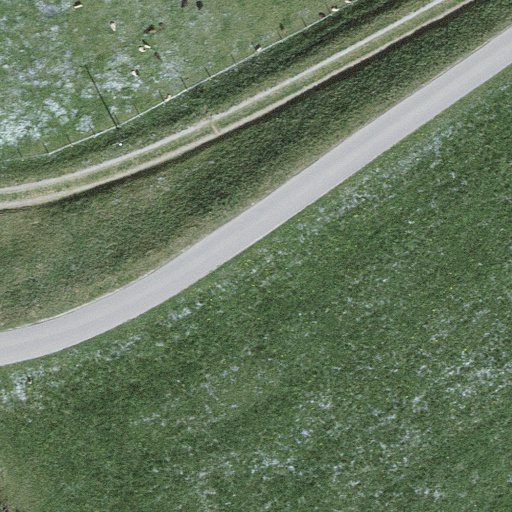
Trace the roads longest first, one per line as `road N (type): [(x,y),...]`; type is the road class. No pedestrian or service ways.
road 1 (unclassified): [(511,51),(130,302),(0,349)]
road 2 (track): [(456,0),(317,76),(94,179),(0,197)]
